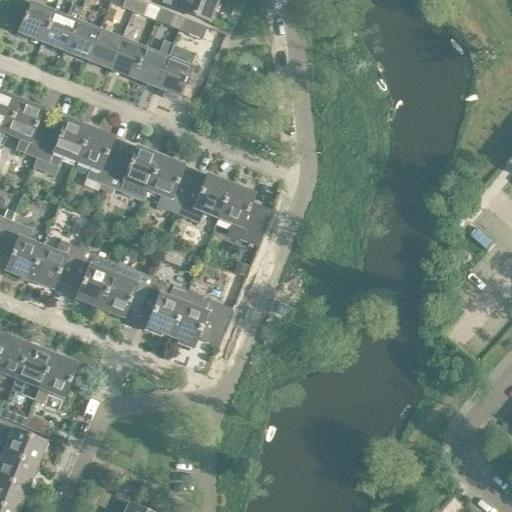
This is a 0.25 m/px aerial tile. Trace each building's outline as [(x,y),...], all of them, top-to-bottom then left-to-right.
[(124,0),(121,7),(132,11),(136,0),(124,0)] [(136,0),(132,11),(143,16),(147,4),(138,0),(136,0)] [(182,0),(179,10),(209,22),(217,0),(182,0)] [(17,32),(40,42),(53,12),(29,3),(17,32)] [(40,42),(63,51),(75,21),(76,21),(81,8),(71,4),(66,17),(53,12),(40,42)] [(147,4),(143,16),(155,20),(160,9),(147,4)] [(167,26),(178,30),(183,18),(172,14),(167,26)] [(183,18),(178,30),(201,39),(206,27),(183,18)] [(63,51),(86,60),(98,30),(76,21),(75,21),(63,51)] [(109,69),(132,78),(144,48),(130,43),(136,30),(126,26),(120,39),(121,39),(109,69)] [(86,60),(109,69),(121,39),(120,39),(98,30),(86,60)] [(132,78),(155,87),(172,44),(163,41),(157,54),(144,48),(132,78)] [(172,44),(155,87),(178,97),(190,67),(176,61),(181,48),(172,44)] [(0,144),(5,133),(18,100),(0,92),(0,144)] [(15,150),(36,158),(50,122),(39,118),(42,109),(18,100),(5,133),(19,139),(15,150)] [(61,156),(75,161),(89,128),(65,118),(62,127),(50,122),(36,158),(57,167),(61,156)] [(85,178),(106,187),(121,150),(109,146),(113,137),(89,128),(75,161),(90,167),(85,178)] [(132,184),(146,190),(160,156),(135,146),(132,155),(121,150),(106,187),(128,195),(132,184)] [(156,206),(177,215),(192,179),(180,174),(183,165),(160,156),(146,190),(160,195),(156,206)] [(203,212),(217,218),(230,184),(206,174),(203,183),(192,179),(177,215),(198,223),(203,212)] [(230,184),(217,218),(231,223),(227,234),(257,247),(272,210),(251,202),(254,193),(230,184)] [(6,209),(3,218),(11,221),(15,213),(6,209)] [(0,248),(11,221),(3,218),(0,216),(0,248)] [(4,270),(28,280),(42,246),(28,241),(32,229),(11,221),(0,248),(0,258),(7,262),(4,270)] [(55,281),(67,286),(82,249),(61,241),(56,252),(42,246),(28,280),(52,289),(55,281)] [(74,299),(99,308),(117,263),(82,249),(67,286),(78,290),(74,299)] [(237,262),(233,273),(243,277),(248,267),(237,262)] [(126,309),(138,314),(152,277),(117,263),(99,308),(122,318),(126,309)] [(478,312),(479,273),(459,272),(458,312),(478,312)] [(217,303),(232,309),(243,280),(228,275),(217,303)] [(145,327),(170,336),(188,291),(174,285),(174,286),(152,277),(138,314),(148,318),(145,327)] [(188,291),(170,336),(193,346),(197,337),(209,342),(217,346),(232,309),(223,305),(217,303),(202,297),(202,296),(188,291)] [(275,312),(282,315),(287,304),(279,301),(275,312)] [(0,376),(1,373),(15,379),(29,345),(5,335),(0,349),(0,376)] [(25,382),(39,388),(52,354),(29,345),(15,379),(10,391),(20,395),(25,382)] [(52,354),(39,388),(34,400),(43,404),(47,395),(62,401),(76,364),(52,354)] [(0,417),(24,427),(28,415),(5,405),(0,417)] [(28,415),(24,427),(47,436),(52,424),(28,415)] [(0,434),(8,438),(2,452),(36,465),(45,442),(0,423),(0,434)] [(0,478),(26,489),(36,465),(2,452),(0,450),(0,478)] [(0,505),(16,511),(17,511),(26,489),(0,478),(0,505)] [(120,482),(114,494),(126,500),(132,488),(120,482)] [(148,511),(129,503),(124,511),(148,511)]
